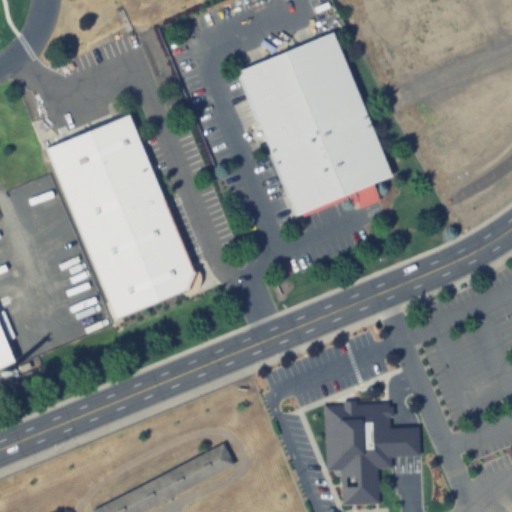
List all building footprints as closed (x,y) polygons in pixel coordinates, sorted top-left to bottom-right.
[(294,215),(233,70),(330,32),(389,175),(369,183),(372,199),(350,208),(343,196),(294,215)] [(43,149),(127,114),(187,267),(198,261),(216,284),(186,298),(177,291),(114,318),(43,149)] [(0,338),(9,361),(0,364),(0,338)] [(341,503),(340,471),(325,471),(322,407),(385,403),(386,427),(414,427),(415,455),(386,456),(386,468),(373,468),(375,502),(341,503)] [(87,511),(137,511),(230,465),(219,444),(87,511)]
